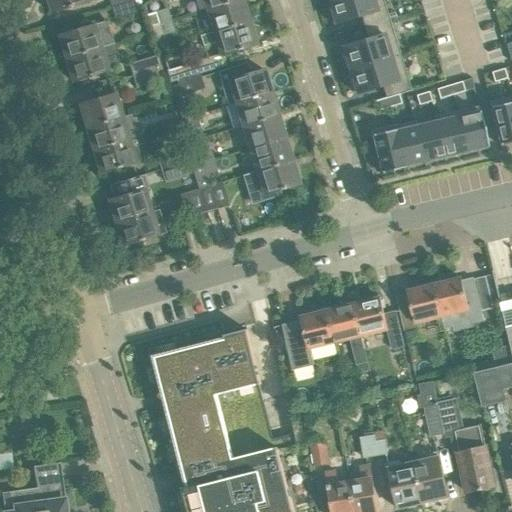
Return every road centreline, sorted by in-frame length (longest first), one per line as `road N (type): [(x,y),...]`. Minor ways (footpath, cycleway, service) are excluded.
road 1 (residential): [(80,307),(360,231)]
road 2 (residential): [(80,307),(0,37)]
road 3 (residential): [(291,0),(360,231)]
road 4 (residential): [(142,511),(80,307)]
road 5 (residential): [(360,231),(511,194)]
